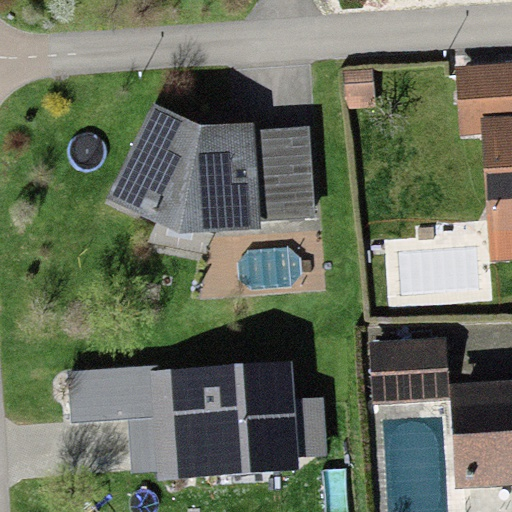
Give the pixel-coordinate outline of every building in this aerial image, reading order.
[(478,137),(511,136),(511,76),(447,79),(449,138),(478,137)] [(315,218),(310,128),(203,134),(153,109),(112,193),(180,225),(315,218)] [(511,136),(478,137),(480,223),(511,221),(511,136)] [(431,351),(357,350),(356,408),(430,408),(431,351)] [(159,364),(66,370),(69,423),(126,420),(129,476),(293,466),(292,454),(323,452),(320,402),(288,404),(286,367),(160,374),(159,364)] [(511,399),(438,403),(441,491),(511,487),(511,399)]
